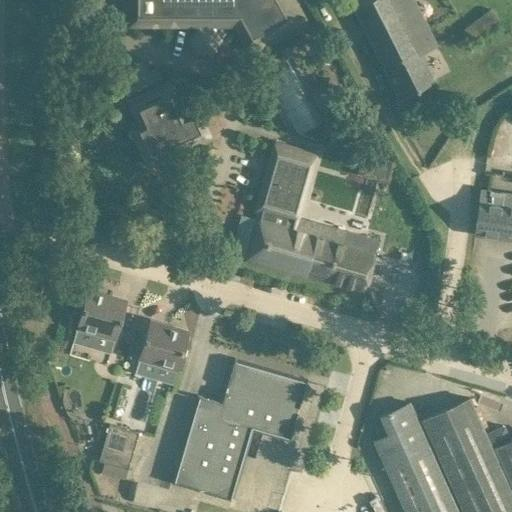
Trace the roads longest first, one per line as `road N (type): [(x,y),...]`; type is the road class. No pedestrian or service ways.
road 1 (residential): [(373,333),(94,254)]
road 2 (residential): [(441,355),(459,214),(457,165)]
road 3 (residential): [(335,465),(373,333)]
road 4 (secondary): [(33,511),(0,396)]
